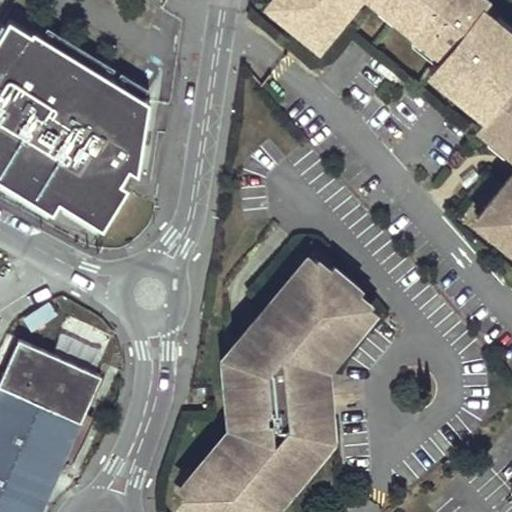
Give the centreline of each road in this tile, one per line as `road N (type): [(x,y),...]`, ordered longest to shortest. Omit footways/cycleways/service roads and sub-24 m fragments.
road 1 (tertiary): [(225,0),(193,207),(150,293)]
road 2 (tertiary): [(150,293),(152,394),(110,511)]
road 3 (unknown): [(63,0),(211,85)]
road 4 (residential): [(150,293),(88,274),(0,229)]
